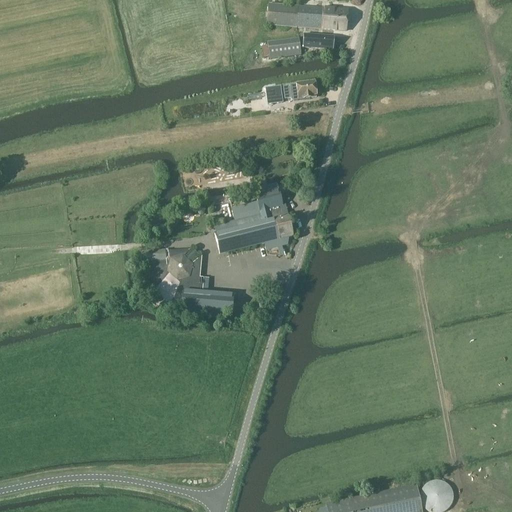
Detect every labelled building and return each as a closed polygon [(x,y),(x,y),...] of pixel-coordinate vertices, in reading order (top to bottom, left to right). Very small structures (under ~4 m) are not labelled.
[(299,7),(268,5),(266,26),(297,28),(350,31),(351,10),(326,8),(326,10),(299,8),(299,7)] [(334,37),(304,34),(302,48),(334,51),(334,37)] [(268,45),(270,61),(301,56),(298,41),(268,45)] [(315,83),(283,87),(284,100),(291,98),(291,101),(297,100),(297,101),(317,97),(315,83)] [(266,98),(282,96),(281,88),(266,90),(266,98)] [(282,96),(266,98),(267,103),(268,104),(267,105),(283,103),(282,96)] [(278,192),(256,197),(258,204),(259,209),(280,204),(278,192)] [(225,232),(214,235),(219,255),(230,252),(264,243),(266,251),(288,245),(289,237),(293,236),(288,216),(272,220),(269,210),(260,212),(259,209),(258,204),(231,211),(236,229),(225,232)] [(171,260),(168,272),(177,281),(187,278),(189,277),(192,265),(183,257),(171,260)] [(198,292),(201,257),(192,265),(189,277),(187,278),(186,291),(182,290),(180,314),(231,319),(233,295),(198,292)] [(451,496),(451,493),(450,491),(449,488),(447,486),(446,485),(443,483),(440,482),(437,482),(435,482),(431,483),(429,485),(427,486),(425,489),(424,491),(424,494),(423,497),(424,499),(425,502),(426,504),(428,507),(430,508),(433,509),(436,510),(439,510),(443,509),(446,507),(448,505),(450,502),(451,499),(451,496)] [(349,499),(352,511),(422,511),(417,485),(349,499)] [(352,511),(349,499),(326,504),(327,511),(352,511)]
